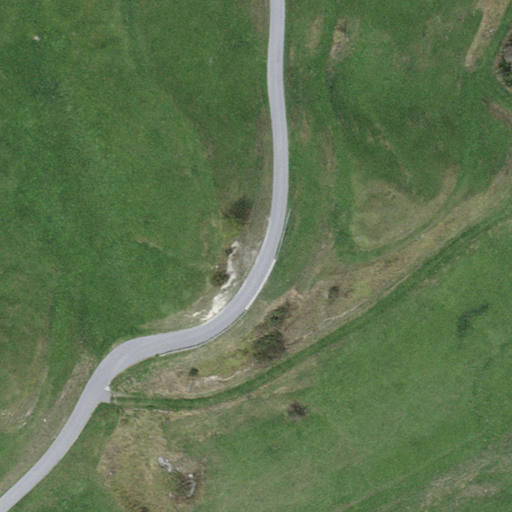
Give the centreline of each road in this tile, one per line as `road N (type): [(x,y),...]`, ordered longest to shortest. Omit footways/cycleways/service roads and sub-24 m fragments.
road 1 (tertiary): [(281,0),(278,215),(274,244),(247,298),(214,329),(115,366),(55,451),(0,505)]
road 2 (track): [(511,202),(373,312),(247,384),(210,399),(134,399),(99,389)]
